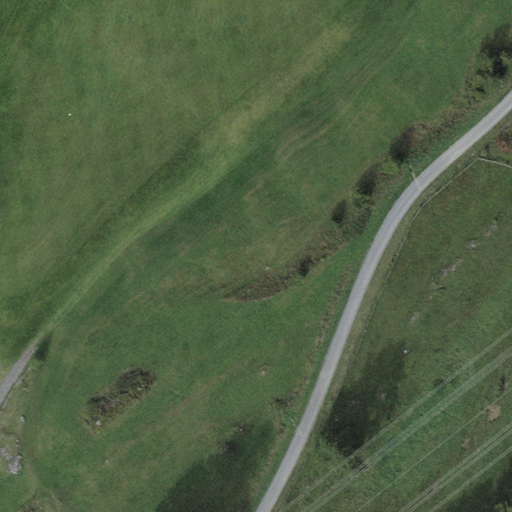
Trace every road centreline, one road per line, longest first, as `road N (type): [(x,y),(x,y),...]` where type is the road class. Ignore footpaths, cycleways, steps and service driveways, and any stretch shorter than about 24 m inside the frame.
road 1 (track): [(262,511),(387,227),(429,174),(511,98)]
road 2 (track): [(0,402),(94,270),(221,161),(246,123)]
